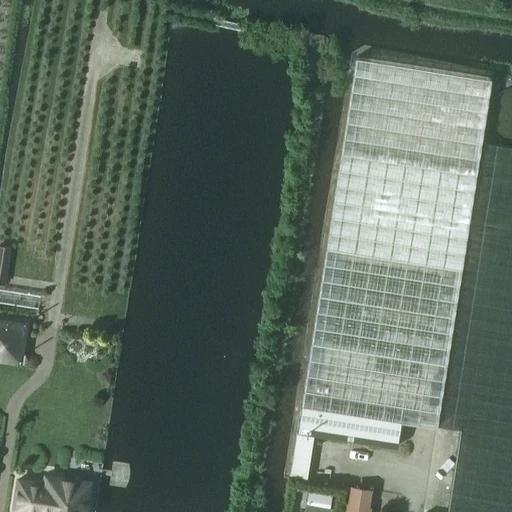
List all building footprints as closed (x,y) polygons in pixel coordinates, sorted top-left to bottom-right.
[(492,77),(357,56),(301,405),(401,421),(436,427),(492,77)] [(0,246),(0,270),(6,271),(9,248),(0,246)] [(0,288),(0,304),(37,310),(40,295),(0,288)] [(0,357),(19,360),(24,325),(0,321),(0,357)] [(306,476),(310,456),(314,432),(397,446),(401,421),(301,405),(291,473),(306,476)] [(44,483),(18,479),(13,509),(29,511),(85,511),(90,482),(45,475),(44,483)] [(368,511),(372,488),(351,485),(346,511),(368,511)] [(309,487),(306,504),(329,507),(332,491),(309,487)]
